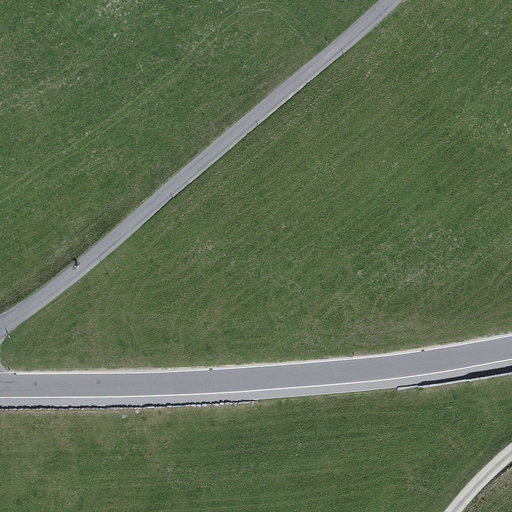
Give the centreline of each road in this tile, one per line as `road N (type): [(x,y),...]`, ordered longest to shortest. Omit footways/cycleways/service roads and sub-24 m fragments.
road 1 (tertiary): [(511,346),(301,375),(0,385)]
road 2 (unclassified): [(388,0),(0,330)]
